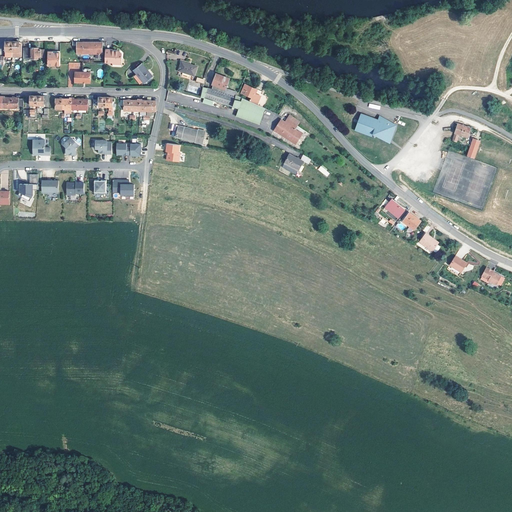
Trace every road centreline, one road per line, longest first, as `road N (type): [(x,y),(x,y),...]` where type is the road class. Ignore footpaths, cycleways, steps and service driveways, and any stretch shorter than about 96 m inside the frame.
road 1 (secondary): [(511,264),(380,177),(276,76)]
road 2 (residential): [(163,93),(0,91)]
road 3 (residential): [(0,166),(147,166)]
road 4 (secondary): [(143,32),(194,41),(276,76)]
road 5 (secondary): [(16,30),(143,32)]
